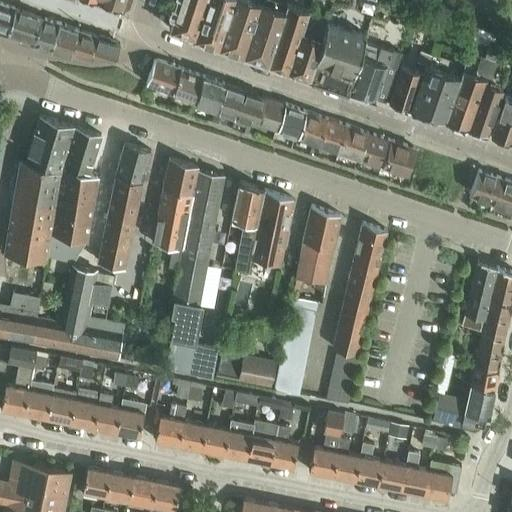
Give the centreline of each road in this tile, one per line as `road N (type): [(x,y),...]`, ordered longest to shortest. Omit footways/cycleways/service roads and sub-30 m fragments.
road 1 (residential): [(511,245),(33,80),(0,78)]
road 2 (residential): [(511,163),(157,42),(141,24),(144,0)]
road 3 (residential): [(212,469),(0,424)]
road 4 (residential): [(418,511),(212,469)]
